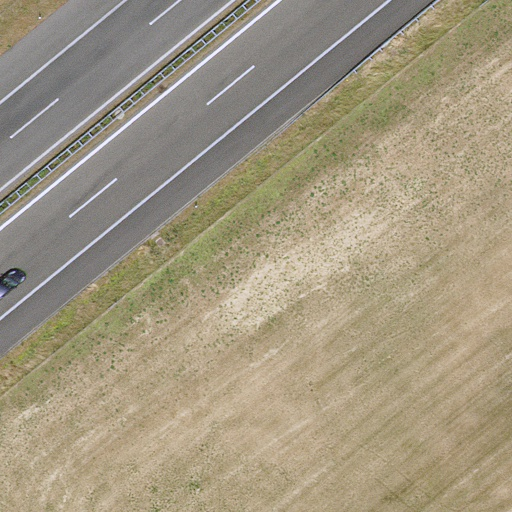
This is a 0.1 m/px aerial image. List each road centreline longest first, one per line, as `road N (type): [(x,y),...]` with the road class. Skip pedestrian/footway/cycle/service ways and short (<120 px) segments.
road 1 (motorway): [(0,277),(339,0)]
road 2 (motorway): [(172,0),(0,142)]
